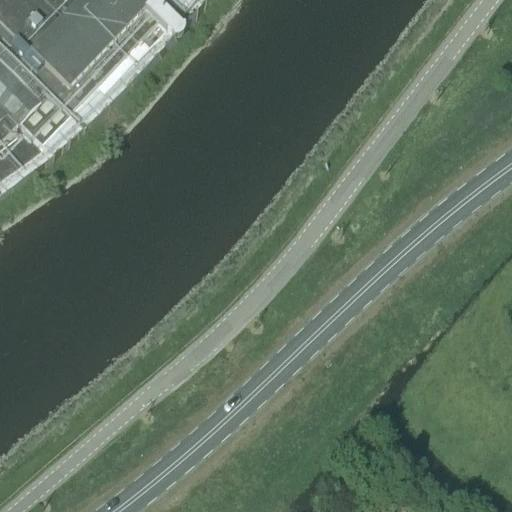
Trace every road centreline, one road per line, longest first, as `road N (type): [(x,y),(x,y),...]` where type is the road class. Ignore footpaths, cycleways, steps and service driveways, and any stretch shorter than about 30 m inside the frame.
road 1 (unclassified): [(488,0),(263,289),(11,511)]
road 2 (primary): [(511,167),(115,511)]
